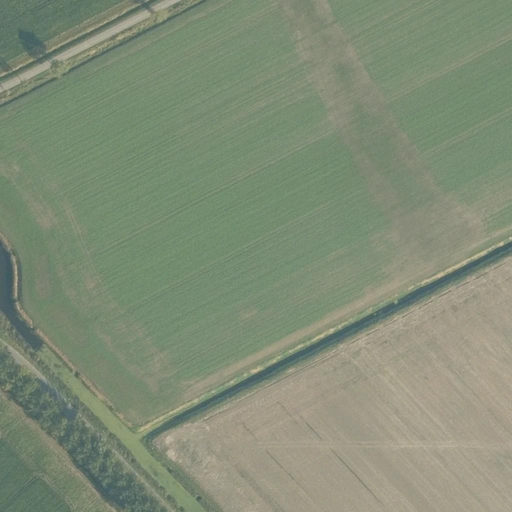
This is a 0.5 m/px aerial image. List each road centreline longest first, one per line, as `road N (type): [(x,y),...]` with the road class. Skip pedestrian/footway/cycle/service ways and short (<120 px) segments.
road 1 (tertiary): [(167,511),(0,343)]
road 2 (unclassified): [(0,88),(174,0)]
